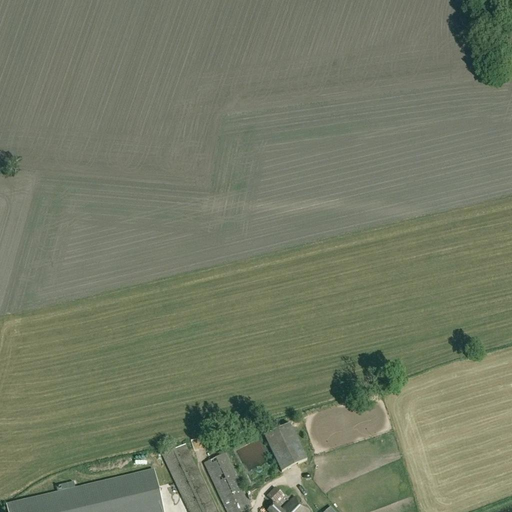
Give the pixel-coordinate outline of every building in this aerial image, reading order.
[(263,437),(281,473),(306,461),(288,425),(263,437)] [(203,451),(209,448),(205,441),(199,444),(203,451)] [(163,456),(189,511),(215,511),(185,445),(163,456)] [(203,464),(226,511),(242,511),(251,508),(225,454),(203,464)] [(163,511),(153,471),(57,493),(7,506),(8,511),(163,511)] [(267,511),(308,511),(294,498),(281,511),(275,506),(284,497),(275,489),(266,497),(274,505),(267,511)]
